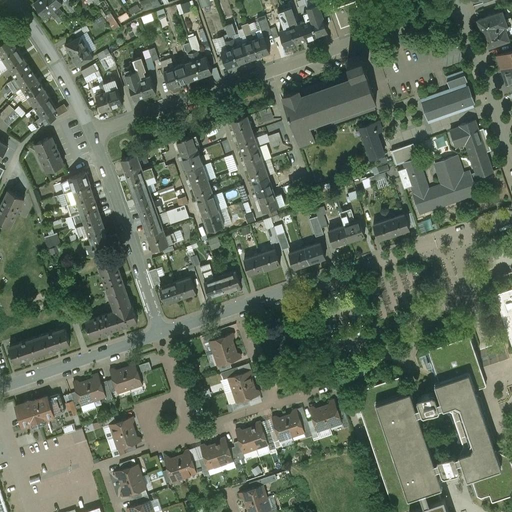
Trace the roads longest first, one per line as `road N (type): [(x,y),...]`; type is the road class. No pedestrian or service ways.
road 1 (residential): [(462,6),(92,136)]
road 2 (residential): [(161,334),(92,136)]
road 3 (residential): [(161,334),(0,388)]
road 4 (residential): [(92,136),(12,0)]
road 5 (residential): [(309,285),(161,334)]
road 6 (residential): [(511,153),(462,6)]
